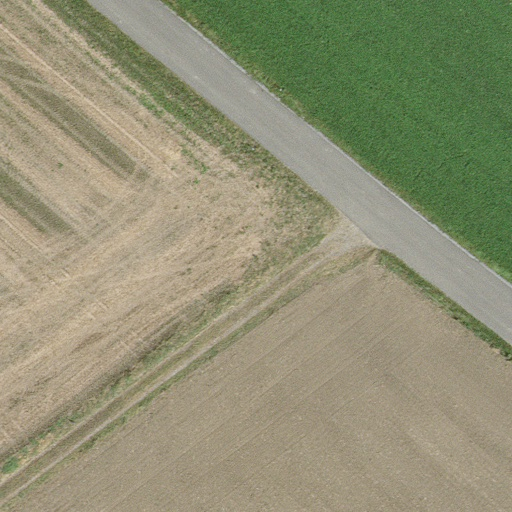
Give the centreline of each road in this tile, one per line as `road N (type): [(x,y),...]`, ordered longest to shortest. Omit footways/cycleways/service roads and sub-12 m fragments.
road 1 (tertiary): [(139,0),(387,223),(511,308)]
road 2 (track): [(387,223),(311,263),(0,492)]
